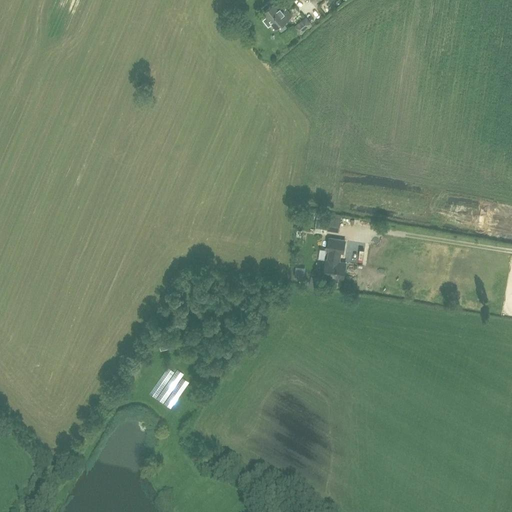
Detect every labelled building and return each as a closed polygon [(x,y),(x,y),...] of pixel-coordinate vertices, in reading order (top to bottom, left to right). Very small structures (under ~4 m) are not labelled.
[(278,7),(274,2),(263,11),(276,28),(291,15),(282,3),(278,7)] [(301,28),(310,25),(308,18),(299,21),(301,28)] [(339,233),(341,219),(329,217),(327,231),(339,233)] [(342,253),(344,240),(329,238),(327,251),(328,251),(327,260),(325,260),(323,277),(343,280),(345,263),(337,261),(338,253),(342,253)] [(287,247),(292,259),(305,253),(299,241),(287,247)] [(311,277),(310,286),(321,288),(322,279),(311,277)]
